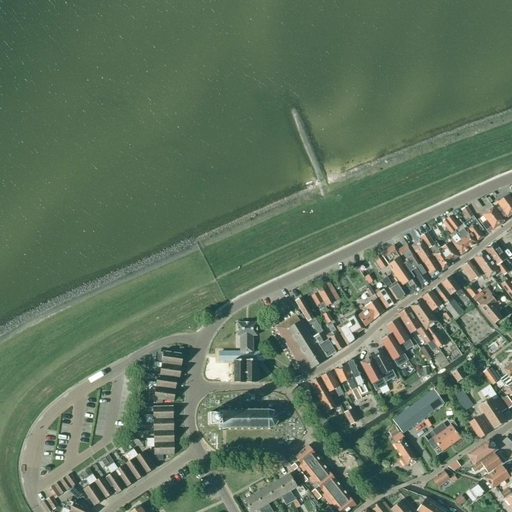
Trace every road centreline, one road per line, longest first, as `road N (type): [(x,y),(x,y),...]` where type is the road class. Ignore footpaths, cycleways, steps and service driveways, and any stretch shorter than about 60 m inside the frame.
road 1 (tertiary): [(201,341),(254,294),(511,178)]
road 2 (residential): [(283,388),(351,348),(511,224)]
road 3 (unclassified): [(201,341),(143,352),(56,408),(29,452),(37,511)]
